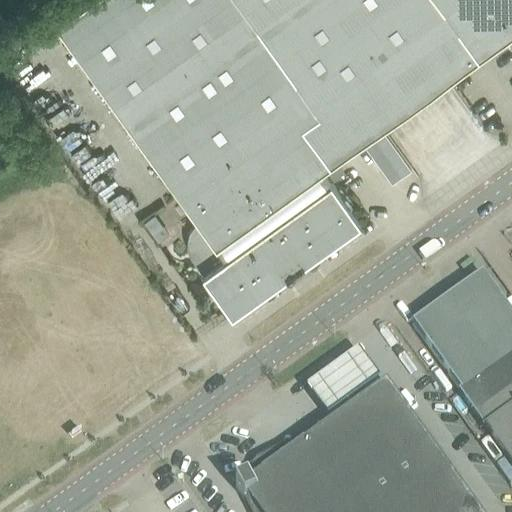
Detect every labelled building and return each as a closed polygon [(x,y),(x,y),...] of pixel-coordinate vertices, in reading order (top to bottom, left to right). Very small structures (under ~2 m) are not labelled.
[(203,272),(232,313),(361,221),(321,167),(511,30),(511,0),(84,0),(56,21),(225,256),(203,272)] [(511,315),(483,276),(412,326),(461,394),(462,395),(511,358),(511,315)] [(358,351),(307,389),(328,417),(379,379),(358,351)] [(461,394),(458,396),(483,431),(511,410),(511,358),(462,395),(461,394)] [(235,489),(244,501),(247,499),(256,511),(478,511),(387,385),(250,483),(248,480),(235,489)] [(511,410),(483,431),(508,465),(511,461),(511,410)]
